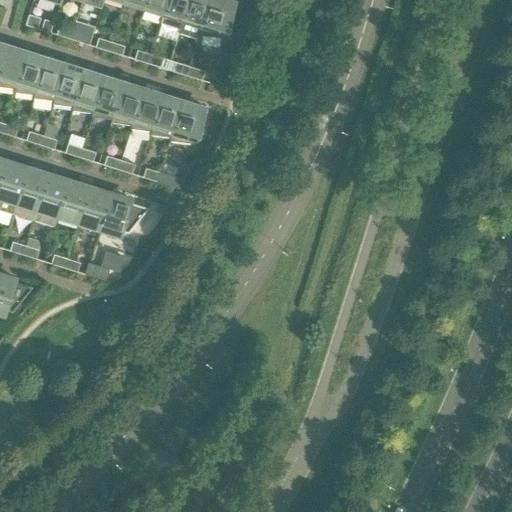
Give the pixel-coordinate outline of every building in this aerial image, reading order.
[(100,9),(102,0),(81,0),(81,3),(100,9)] [(124,0),(123,3),(143,9),(145,0),(124,0)] [(145,0),(143,9),(162,15),(167,0),(145,0)] [(160,23),(179,29),(188,0),(167,0),(162,15),(160,23)] [(188,0),(179,29),(178,33),(199,40),(200,35),(198,35),(200,27),(201,28),(209,0),(188,0)] [(234,3),(225,0),(209,0),(201,28),(200,27),(198,35),(200,35),(222,38),(234,3)] [(28,15),(25,25),(34,28),(37,17),(28,15)] [(43,31),(49,33),(52,22),(47,20),(43,31)] [(58,36),(69,39),(72,30),(61,26),(58,36)] [(72,30),(69,39),(80,42),(83,33),(72,30)] [(97,48),(108,51),(111,42),(100,39),(97,48)] [(111,42),(108,51),(119,55),(122,46),(111,42)] [(0,86),(14,89),(26,53),(7,47),(0,66),(0,86)] [(136,60),(147,64),(150,54),(139,51),(136,60)] [(13,92),(33,95),(34,95),(45,59),(26,53),(14,89),(13,92)] [(150,54),(147,64),(158,67),(161,58),(150,54)] [(32,98),(53,101),(65,65),(45,59),(34,95),(33,95),(32,98)] [(175,72),(187,76),(190,67),(178,63),(175,72)] [(52,104),(72,107),(73,107),(84,71),(65,65),(53,101),(52,104)] [(190,67),(187,76),(199,80),(202,71),(190,67)] [(71,110),(91,113),(92,113),(104,77),(84,71),(73,107),(72,107),(71,110)] [(91,117),(111,119),(112,119),(123,83),(104,77),(92,113),(91,113),(91,117)] [(110,123),(130,125),(131,126),(143,89),(123,83),(112,119),(111,119),(110,123)] [(130,129),(150,132),(151,132),(162,95),(143,89),(131,126),(130,125),(130,129)] [(149,135),(170,138),(182,102),(162,95),(151,132),(150,132),(149,135)] [(170,138),(169,141),(193,144),(204,109),(182,102),(170,138)] [(3,124),(1,133),(12,137),(15,127),(3,124)] [(28,141),(40,145),(42,136),(31,132),(28,141)] [(42,136),(40,145),(51,149),(54,140),(42,136)] [(67,154),(78,157),(81,148),(70,144),(67,154)] [(81,148),(78,157),(90,161),(93,152),(81,148)] [(106,166),(117,170),(120,160),(109,157),(106,166)] [(120,160),(117,170),(129,173),(132,164),(120,160)] [(0,210),(13,214),(27,168),(6,162),(0,182),(0,210)] [(13,214),(33,221),(48,175),(27,168),(13,214)] [(145,178),(157,182),(160,173),(148,169),(145,178)] [(160,173),(157,182),(179,189),(184,180),(160,173)] [(54,227),(57,216),(68,181),(48,175),(33,221),(54,227)] [(57,216),(78,222),(89,188),(68,181),(57,216)] [(78,222),(99,229),(109,194),(89,188),(78,222)] [(109,194),(99,229),(120,235),(121,231),(128,233),(148,208),(130,203),(131,201),(109,194)] [(11,252),(22,255),(25,246),(14,242),(11,252)] [(25,246),(22,255),(33,258),(36,249),(25,246)] [(53,265),(64,268),(67,259),(56,255),(53,265)] [(67,259),(64,268),(75,271),(78,262),(67,259)] [(84,275),(85,275),(105,281),(109,270),(88,263),(84,275)] [(0,275),(0,312),(4,314),(5,310),(12,312),(32,287),(14,282),(15,280),(0,275)]
